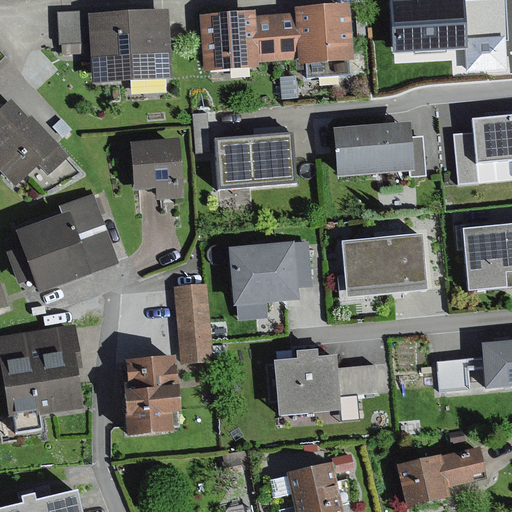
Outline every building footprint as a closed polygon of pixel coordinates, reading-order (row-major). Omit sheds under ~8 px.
[(272,26),(275,64),(297,63),(298,76),(350,73),(346,11),(294,14),(295,25),(272,26)] [(164,17),(85,21),(87,88),(166,85),(164,17)] [(259,65),(275,64),(272,26),(250,28),(249,20),(199,23),(202,79),(260,75),(259,65)] [(13,102),(0,113),(0,174),(9,185),(52,148),(13,102)] [(511,112),(477,114),(480,173),(511,170),(511,112)] [(401,127),(326,133),(330,177),(394,172),(395,181),(423,178),(421,143),(402,145),(401,127)] [(288,138),(214,142),(217,186),(291,182),(288,138)] [(176,143),(126,144),(127,185),(148,184),(153,200),(177,200),(176,143)] [(88,200),(7,233),(30,289),(111,256),(88,200)] [(511,225),(457,229),(461,291),(511,288),(511,225)] [(418,233),(338,240),(342,290),(422,283),(418,233)] [(285,248),(226,253),(231,318),(265,315),(264,300),(289,298),(285,248)] [(208,288),(173,289),(177,363),(212,361),(208,288)] [(0,352),(11,416),(83,404),(69,322),(0,333),(0,352)] [(483,363),(438,366),(440,393),(511,388),(511,342),(482,345),(483,363)] [(334,352),(269,358),(274,418),(339,413),(334,352)] [(166,361),(124,361),(124,434),(167,433),(166,361)] [(481,452),(394,467),(401,509),(446,501),(444,490),(487,483),(481,452)] [(337,511),(329,462),(287,476),(294,511),(337,511)] [(0,511),(69,511),(66,494),(0,509),(0,511)]
